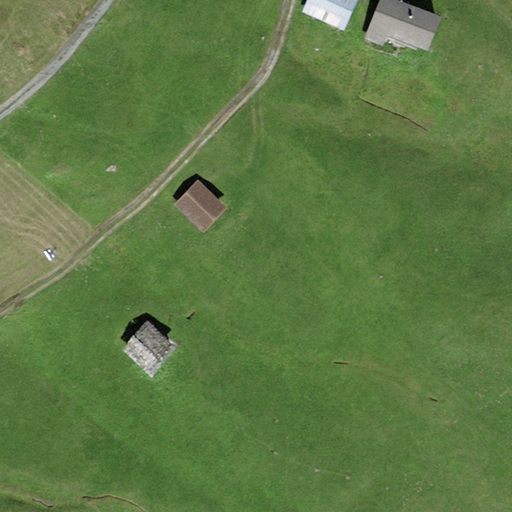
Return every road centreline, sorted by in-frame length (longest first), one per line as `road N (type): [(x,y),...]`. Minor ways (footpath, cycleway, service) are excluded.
road 1 (track): [(0,309),(95,239),(228,106),(283,41),(293,0)]
road 2 (track): [(0,115),(74,44),(101,0)]
